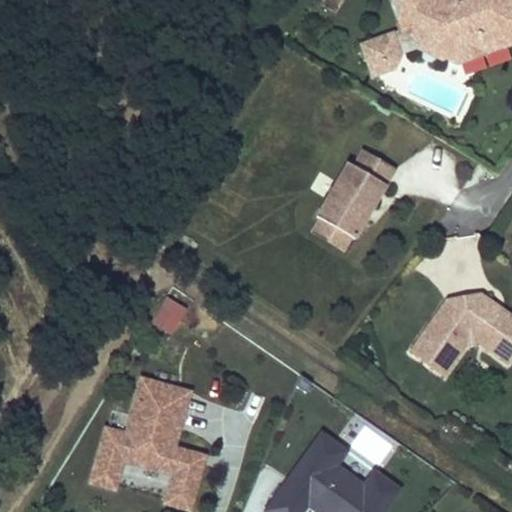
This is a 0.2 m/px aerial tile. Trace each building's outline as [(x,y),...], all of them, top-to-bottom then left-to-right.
[(511,0),(468,0),(467,4),(455,8),(451,0),(388,0),(391,6),(396,4),(402,18),(396,20),(402,35),(413,41),(426,36),(446,45),(451,58),(454,67),(511,45),(511,5),(511,3),(511,0)] [(426,36),(413,41),(417,51),(440,62),(451,58),(446,45),(426,36)] [(391,37),(377,43),(385,66),(382,67),(384,74),(392,71),(399,58),(395,47),(391,37)] [(377,43),(360,48),(372,79),(378,77),(384,74),(382,67),(385,66),(377,43)] [(394,173),(362,154),(352,170),(347,167),(315,221),(319,223),(330,229),(350,241),(354,243),(394,173)] [(330,229),(319,223),(312,236),(342,254),(350,241),(330,229)] [(507,366),(511,358),(511,318),(501,311),(498,315),(491,310),(494,306),(489,302),(482,304),(481,297),(446,303),(448,310),(440,311),(410,354),(444,378),(465,348),(479,346),(507,366)] [(188,310),(168,298),(153,324),(172,336),(188,310)] [(501,311),(494,306),(491,310),(498,315),(501,311)] [(108,421),(92,475),(117,484),(125,454),(177,465),(166,498),(193,504),(204,458),(173,449),(181,418),(172,417),(182,386),(143,373),(126,427),(108,421)] [(364,487),(335,467),(346,451),(320,433),(265,511),(303,511),(306,509),(311,511),(382,511),(389,503),(399,489),(374,472),(364,487)]
